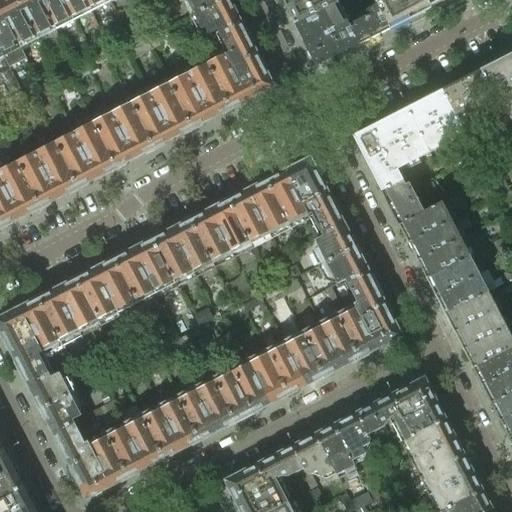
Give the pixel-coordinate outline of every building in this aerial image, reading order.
[(38,40),(17,0),(5,0),(0,2),(0,9),(20,49),(38,40)] [(56,31),(39,0),(17,0),(38,40),(56,31)] [(74,21),(62,0),(39,0),(56,31),(74,21)] [(91,12),(84,0),(62,0),(74,21),(91,12)] [(109,3),(106,0),(84,0),(91,12),(109,3)] [(189,16),(220,0),(184,0),(181,2),(189,16)] [(231,0),(220,0),(189,16),(196,30),(203,27),(207,34),(216,29),(238,18),(233,9),(234,6),(231,0)] [(291,0),(284,4),(294,22),(337,0),(291,0)] [(338,0),(337,0),(294,22),(303,40),(348,18),(338,0)] [(375,0),(377,4),(389,28),(430,7),(425,0),(375,0)] [(368,15),(351,24),(349,24),(359,43),(389,28),(377,4),(366,9),(368,15)] [(20,49),(0,9),(0,52),(3,58),(20,49)] [(238,18),(216,29),(228,51),(249,40),(251,39),(245,26),(242,25),(238,18)] [(348,18),(303,40),(316,65),(321,63),(359,43),(349,24),(351,24),(348,18)] [(249,40),(228,51),(224,53),(248,100),(257,96),(259,96),(265,93),(266,91),(273,87),(263,66),(263,63),(260,57),(257,56),(253,47),(254,45),(251,39),(249,40)] [(111,48),(93,58),(98,66),(116,56),(111,48)] [(248,100),(224,53),(205,63),(230,111),(240,106),(241,104),(248,100)] [(511,107),(511,54),(479,71),(491,94),(495,92),(505,111),(511,107)] [(89,60),(77,66),(81,74),(93,67),(89,60)] [(230,111),(205,63),(187,72),(211,119),(219,115),(222,116),(230,111)] [(485,97),(491,94),(479,71),(458,82),(476,117),(481,114),(485,97)] [(211,119),(187,72),(167,83),(192,131),(202,126),(203,123),(211,119)] [(476,117),(458,82),(441,91),(464,135),(476,130),(473,125),(478,122),(476,117)] [(167,83),(149,92),(173,139),(181,134),(184,135),(192,131),(167,83)] [(464,135),(441,91),(423,100),(446,145),(455,140),(464,135)] [(149,92),(129,102),(154,150),(164,145),(165,143),(173,139),(149,92)] [(8,111),(26,101),(23,96),(5,105),(8,111)] [(39,96),(24,103),(28,111),(36,106),(37,108),(44,105),(39,96)] [(423,100),(406,109),(428,154),(446,145),(423,100)] [(154,150),(129,102),(111,112),(135,158),(143,154),(146,155),(154,150)] [(406,109),(388,118),(410,163),(428,154),(406,109)] [(135,158),(111,112),(92,122),(117,170),(126,165),(127,163),(135,158)] [(388,118),(371,127),(394,171),(397,170),(410,163),(388,118)] [(117,170),(92,122),(73,131),(97,178),(105,174),(107,174),(117,170)] [(394,171),(371,127),(352,136),(380,191),(402,180),(397,170),(394,171)] [(97,178),(73,131),(54,141),(79,190),(88,185),(89,182),(97,178)] [(54,141),(35,151),(59,198),(67,193),(70,194),(79,190),(54,141)] [(35,151),(16,161),(41,209),(50,205),(51,202),(59,198),(35,151)] [(327,187),(324,181),(321,180),(310,158),(302,162),(300,161),(294,164),(293,167),(285,171),(301,203),(327,191),(326,189),(327,187)] [(16,161),(0,169),(0,177),(21,217),(29,213),(31,214),(41,209),(16,161)] [(307,216),(301,203),(285,171),(277,175),(275,174),(265,179),(266,181),(289,226),(307,216)] [(0,177),(0,224),(2,229),(12,224),(13,221),(21,217),(0,177)] [(289,226),(266,181),(265,179),(256,183),(255,186),(248,190),(271,235),(289,226)] [(420,206),(439,196),(443,194),(432,179),(412,189),(408,183),(405,185),(402,180),(380,191),(395,219),(398,225),(423,211),(422,210),(420,206)] [(271,235),(248,190),(239,195),(236,194),(228,198),(228,200),(252,245),(271,235)] [(342,216),(333,198),(330,197),(327,191),(301,203),(307,216),(311,215),(322,238),(345,226),(341,219),(342,216)] [(252,245),(228,200),(228,198),(218,203),(217,206),(209,210),(232,255),(252,245)] [(423,211),(398,225),(407,242),(451,220),(441,201),(422,210),(423,211)] [(232,255),(209,210),(201,214),(198,213),(189,218),(214,264),(232,255)] [(180,223),(179,225),(171,230),(194,274),(214,264),(189,218),(180,223)] [(494,223),(501,235),(510,230),(503,218),(494,223)] [(451,220),(407,242),(416,261),(460,238),(451,220)] [(317,236),(312,225),(306,229),(311,239),(317,236)] [(322,238),(319,240),(314,242),(317,249),(310,253),(316,266),(357,245),(353,238),(350,237),(345,226),(322,238)] [(194,274),(171,230),(163,234),(160,233),(151,238),(152,240),(175,284),(194,274)] [(175,284),(152,240),(151,238),(142,242),(141,245),(133,249),(156,294),(175,284)] [(460,238),(416,261),(425,278),(469,256),(460,238)] [(367,269),(361,258),(362,255),(357,245),(316,266),(324,282),(331,278),(335,284),(343,280),(367,269)] [(156,294),(133,249),(125,253),(122,252),(113,257),(137,303),(156,294)] [(469,256),(425,278),(435,296),(478,273),(469,256)] [(104,262),(103,265),(96,268),(119,313),(137,303),(113,257),(104,262)] [(96,268),(87,273),(84,272),(76,276),(77,278),(100,322),(119,313),(96,268)] [(384,302),(375,284),(367,269),(343,280),(355,304),(353,304),(359,315),(384,302)] [(478,273),(435,296),(444,313),(488,291),(478,273)] [(100,322),(77,278),(76,276),(66,281),(65,284),(58,288),(80,333),(100,322)] [(316,285),(303,291),(307,300),(308,299),(310,303),(316,300),(313,295),(319,292),(316,285)] [(80,333),(58,288),(49,293),(46,292),(38,296),(39,298),(62,342),(80,333)] [(488,291),(444,313),(453,331),(497,309),(488,291)] [(62,342),(39,298),(38,296),(28,301),(27,304),(20,307),(39,343),(43,352),(62,342)] [(217,319),(236,309),(232,301),(220,308),(218,305),(211,309),(217,319)] [(401,336),(390,314),(391,312),(388,306),(385,305),(384,302),(359,315),(376,349),(385,344),(388,345),(393,342),(394,340),(401,336)] [(376,349),(359,315),(353,304),(335,314),(359,360),(368,356),(369,353),(376,349)] [(39,343),(20,307),(0,317),(0,318),(0,319),(0,320),(0,330),(13,356),(39,343)] [(497,309),(453,331),(462,349),(506,327),(497,309)] [(335,314),(319,322),(341,367),(350,363),(353,364),(359,360),(335,314)] [(319,322),(301,331),(324,378),(333,374),(333,371),(341,367),(319,322)] [(207,324),(179,338),(104,377),(100,379),(104,386),(211,331),(207,324)] [(511,337),(506,327),(462,349),(471,367),(511,345),(511,337)] [(324,378),(301,331),(283,341),(305,386),(314,381),(317,382),(324,378)] [(104,377),(179,338),(176,332),(101,371),(104,377)] [(305,386),(283,341),(265,349),(289,396),(297,392),(298,389),(305,386)] [(50,372),(40,353),(43,352),(39,343),(13,356),(27,384),(50,372)] [(511,345),(471,367),(480,384),(511,368),(511,345)] [(73,366),(92,356),(88,348),(69,359),(73,366)] [(265,349),(248,359),(270,404),(279,399),(281,400),(289,396),(265,349)] [(60,367),(54,355),(46,359),(52,372),(60,367)] [(270,404),(248,359),(230,368),(253,414),(261,410),(262,408),(270,404)] [(253,414),(230,368),(211,378),(234,424),(253,414)] [(511,368),(480,384),(489,402),(511,390),(511,368)] [(50,372),(27,384),(35,399),(34,402),(38,410),(40,409),(79,389),(72,375),(65,379),(61,372),(52,376),(50,372)] [(211,378),(194,386),(217,431),(225,427),(228,428),(234,424),(211,378)] [(423,379),(389,397),(397,414),(388,419),(388,421),(391,426),(436,403),(423,379)] [(194,386),(176,395),(200,442),(208,438),(209,435),(217,431),(194,386)] [(79,389),(40,409),(38,410),(43,419),(46,420),(51,430),(74,419),(82,414),(79,407),(86,404),(79,389)] [(511,390),(489,402),(498,420),(511,412),(511,390)] [(105,406),(83,417),(86,423),(118,407),(115,400),(112,402),(108,394),(100,398),(105,406)] [(200,442),(176,395),(158,404),(181,449),(190,445),(192,446),(200,442)] [(389,397),(355,414),(367,436),(383,428),(388,421),(388,419),(397,414),(389,397)] [(436,403),(391,426),(400,443),(445,420),(436,403)] [(181,449),(158,404),(141,413),(165,460),(172,456),(173,454),(181,449)] [(511,412),(498,420),(507,437),(511,434),(511,412)] [(165,460),(141,413),(124,422),(146,467),(154,463),(157,464),(165,460)] [(355,414),(331,427),(351,467),(361,461),(363,454),(361,449),(366,446),(368,439),(367,436),(355,414)] [(95,453),(88,440),(86,442),(74,419),(51,430),(69,466),(95,453)] [(445,420),(400,443),(409,460),(454,438),(445,420)] [(124,422),(106,431),(130,478),(137,475),(138,472),(146,467),(124,422)] [(331,427),(313,436),(334,476),(336,480),(354,471),(351,467),(331,427)] [(130,478),(106,431),(88,440),(95,453),(111,485),(118,482),(121,483),(130,478)] [(334,476),(313,436),(291,447),(302,470),(304,474),(306,474),(305,480),(310,490),(317,486),(312,475),(316,472),(319,478),(325,480),(334,476)] [(454,438),(409,460),(419,478),(463,456),(454,438)] [(291,447),(256,465),(265,483),(277,476),(278,478),(281,477),(286,479),(302,470),(291,447)] [(7,449),(0,452),(0,475),(16,467),(7,449)] [(111,485),(95,453),(69,466),(83,493),(85,493),(90,494),(91,496),(111,485)] [(463,456),(419,478),(427,495),(472,473),(463,456)] [(256,465),(231,478),(226,481),(228,486),(238,504),(280,483),(278,478),(277,476),(265,483),(256,465)] [(16,467),(0,475),(0,497),(25,484),(16,467)] [(472,473),(427,495),(436,511),(438,511),(481,491),(472,473)] [(280,483),(238,504),(241,511),(264,511),(289,499),(280,483)] [(25,484),(0,497),(0,511),(15,511),(34,502),(25,484)] [(323,499),(317,487),(311,491),(317,502),(323,499)] [(481,491),(438,511),(482,511),(490,508),(481,491)] [(295,511),(289,499),(264,511),(295,511)] [(39,511),(34,502),(15,511),(39,511)]
